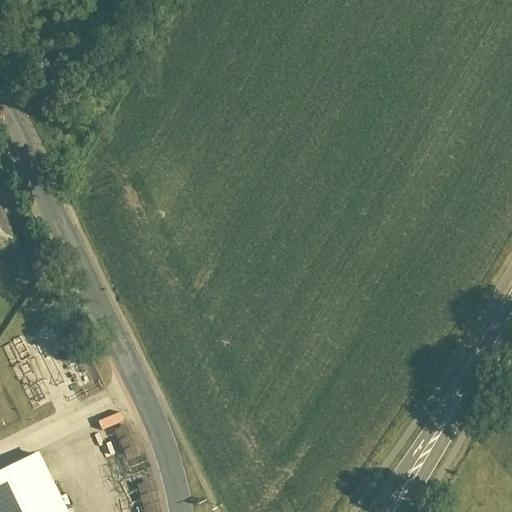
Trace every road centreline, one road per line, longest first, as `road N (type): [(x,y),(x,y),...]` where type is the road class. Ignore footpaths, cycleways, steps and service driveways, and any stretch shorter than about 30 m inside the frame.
road 1 (tertiary): [(175,511),(148,408),(0,103)]
road 2 (secondary): [(386,511),(511,304)]
